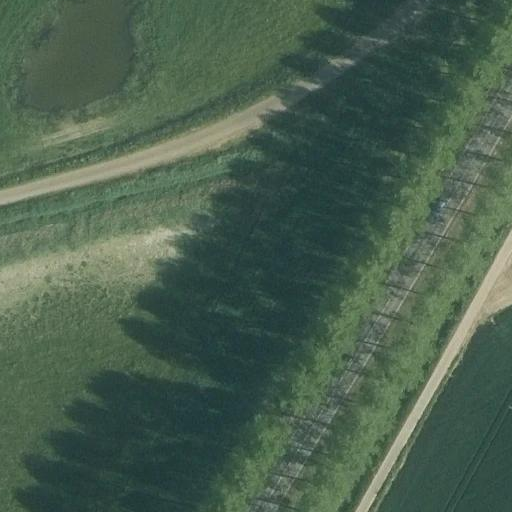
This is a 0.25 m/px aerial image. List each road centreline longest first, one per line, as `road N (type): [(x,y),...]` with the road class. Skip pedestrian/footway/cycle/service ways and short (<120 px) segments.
road 1 (primary): [(258,511),(511,90)]
road 2 (unclassified): [(0,197),(109,169),(266,109),(426,0)]
road 3 (unclassified): [(359,511),(511,232)]
